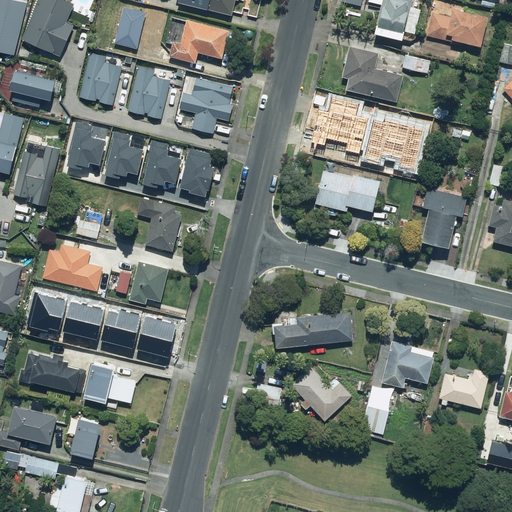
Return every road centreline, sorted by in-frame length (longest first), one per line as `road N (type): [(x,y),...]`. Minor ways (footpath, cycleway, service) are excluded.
road 1 (secondary): [(178,511),(244,242)]
road 2 (residential): [(244,242),(511,307)]
road 3 (secondary): [(244,242),(303,0)]
